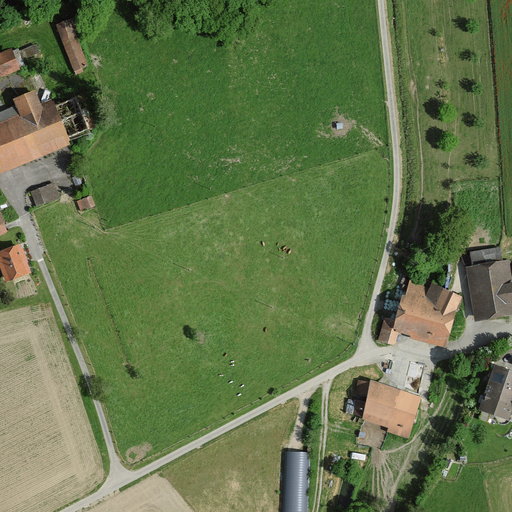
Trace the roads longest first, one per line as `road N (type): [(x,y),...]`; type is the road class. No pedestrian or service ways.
road 1 (unclassified): [(65,511),(364,356),(435,356),(511,334)]
road 2 (track): [(364,356),(395,203),(380,0)]
road 3 (track): [(0,185),(25,220),(83,367),(117,484)]
road 4 (track): [(326,376),(315,511)]
